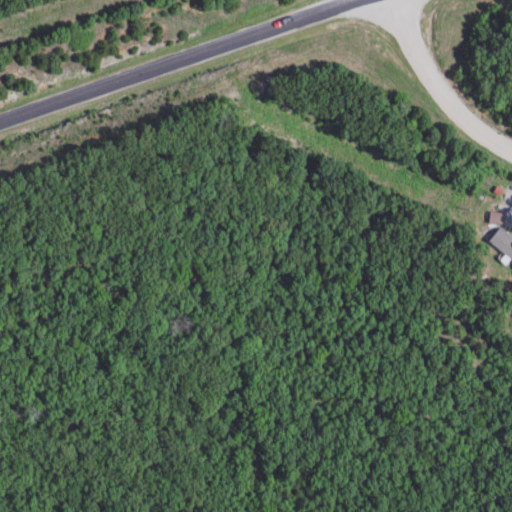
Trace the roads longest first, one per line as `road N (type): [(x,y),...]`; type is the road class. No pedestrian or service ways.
road 1 (secondary): [(0,121),(376,0)]
road 2 (residential): [(511,149),(470,124),(425,64),(399,0)]
